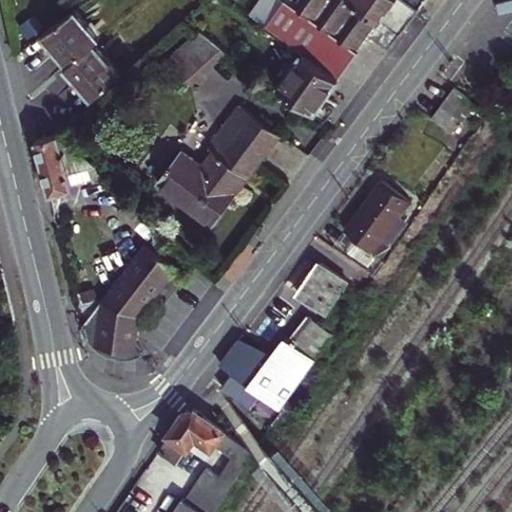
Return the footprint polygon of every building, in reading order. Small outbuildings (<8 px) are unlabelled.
[(279,87),(326,121),(337,105),(326,96),(330,91),(348,66),(359,51),(295,6),(292,3),(286,0),(284,0),(265,27),(297,50),(286,66),(291,70),(279,87)] [(359,51),(370,35),(389,49),(401,34),(420,9),(406,0),(299,0),(295,6),(359,51)] [(101,40),(75,10),(42,34),(55,49),(70,66),(95,45),(101,40)] [(188,80),(222,49),(201,32),(170,60),(188,80)] [(122,75),(95,45),(70,66),(67,68),(94,99),(122,75)] [(193,85),(226,59),(230,56),(222,49),(188,80),(193,85)] [(432,118),(454,134),(464,121),(476,104),(454,88),(432,118)] [(249,176),(261,160),(281,133),(241,105),(210,147),(215,150),(203,167),(183,152),(158,183),(199,213),(211,198),(225,208),(241,187),(237,184),(245,173),(249,176)] [(93,183),(109,178),(62,133),(36,140),(43,168),(49,194),(73,189),(72,185),(92,178),(93,183)] [(237,184),(241,187),(245,181),(249,176),(245,173),(237,184)] [(366,201),(346,228),(350,231),(386,182),(382,179),(366,201)] [(350,231),(382,254),(407,221),(400,216),(412,201),(386,182),(350,231)] [(159,248),(169,236),(129,198),(119,211),(159,248)] [(199,213),(212,224),(225,208),(211,198),(199,213)] [(174,261),(184,251),(169,236),(159,248),(174,261)] [(188,277),(156,252),(102,321),(92,333),(99,350),(106,352),(105,355),(126,358),(146,360),(147,350),(150,326),(188,277)] [(302,295),(327,313),(348,281),(321,262),(312,275),(315,276),(302,295)] [(300,294),(302,295),(315,276),(312,275),(307,283),(300,294)] [(336,319),(342,323),(347,316),(341,312),(336,319)] [(323,347),(333,334),(309,315),(299,329),(323,347)] [(316,359),(323,347),(299,329),(290,339),(316,359)] [(155,362),(147,350),(146,360),(126,358),(105,355),(106,352),(99,350),(112,363),(131,369),(142,366),(155,362)] [(222,386),(250,407),(259,396),(231,374),(227,380),(222,386)] [(220,477),(232,485),(246,465),(243,462),(252,450),(196,410),(186,412),(166,441),(159,451),(177,463),(188,447),(191,448),(197,440),(211,449),(214,444),(234,457),(220,477)] [(211,449),(197,440),(191,448),(205,458),(211,449)] [(186,498),(206,511),(213,511),(232,485),(220,477),(206,468),(186,498)]
